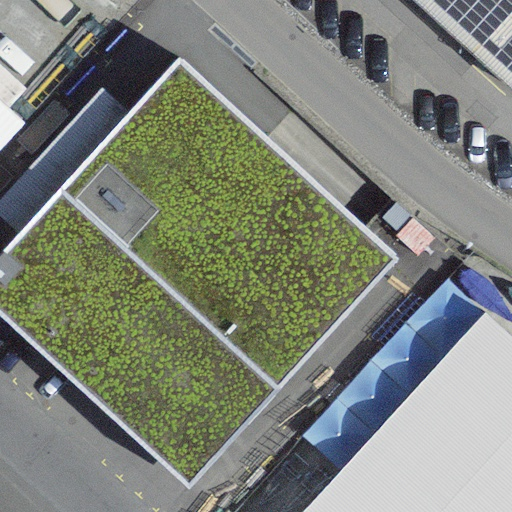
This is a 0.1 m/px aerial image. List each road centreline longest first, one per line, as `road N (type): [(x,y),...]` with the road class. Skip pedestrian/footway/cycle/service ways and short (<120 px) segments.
road 1 (residential): [(234,0),(419,170),(511,236)]
road 2 (residential): [(107,511),(0,409)]
